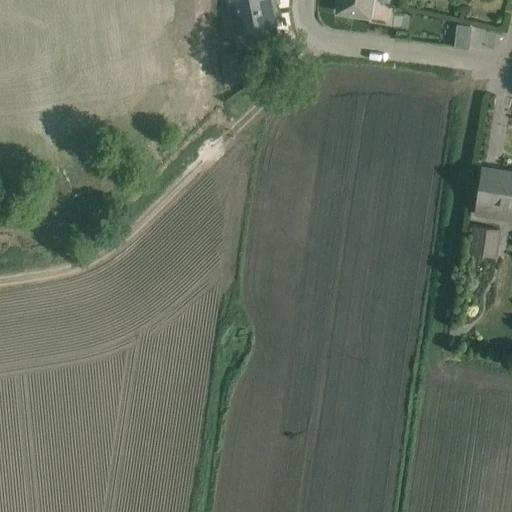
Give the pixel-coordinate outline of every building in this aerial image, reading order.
[(0,0),(0,84),(5,84),(5,68),(0,68),(0,0),(34,0),(35,0),(72,0),(80,42),(82,41),(83,49),(74,51),(77,66),(89,64),(91,77),(107,74),(105,65),(122,61),(124,71),(140,68),(138,56),(150,54),(147,38),(138,39),(136,30),(121,33),(121,29),(127,27),(122,0),(0,0)] [(228,0),(229,3),(235,1),(241,31),(235,32),(238,46),(258,42),(255,28),(276,23),(271,0),(228,0)] [(338,0),(337,12),(370,17),(372,0),(338,0)] [(457,26),(454,50),(470,51),(473,28),(457,26)] [(248,64),(225,69),(228,81),(251,76),(248,64)] [(511,221),(511,173),(483,169),(478,202),(475,215),(511,221)] [(473,227),(469,252),(497,257),(500,231),(473,227)]
